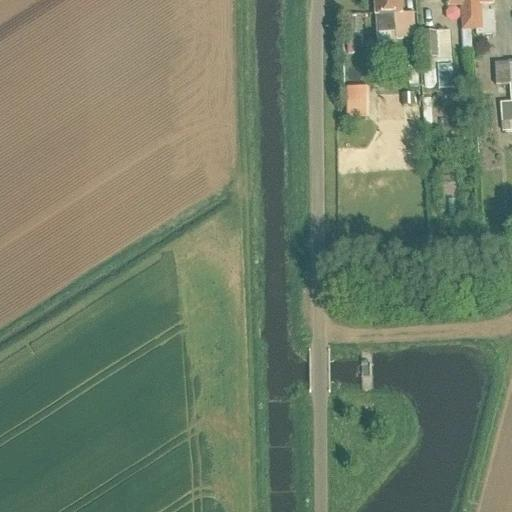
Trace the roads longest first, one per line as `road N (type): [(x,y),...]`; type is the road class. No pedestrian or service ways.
road 1 (track): [(243,0),(259,511)]
road 2 (unclassified): [(320,511),(317,0)]
road 3 (track): [(319,337),(501,331),(511,322)]
